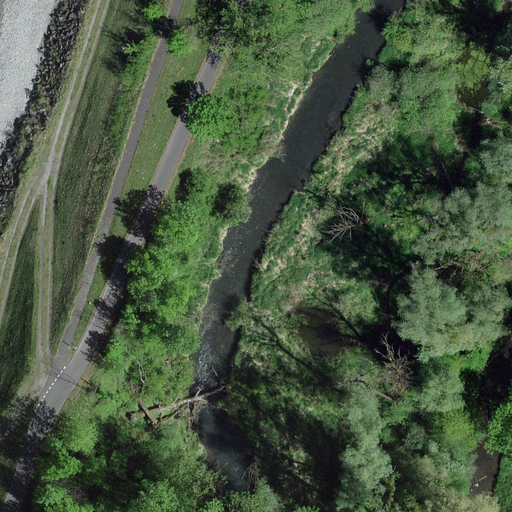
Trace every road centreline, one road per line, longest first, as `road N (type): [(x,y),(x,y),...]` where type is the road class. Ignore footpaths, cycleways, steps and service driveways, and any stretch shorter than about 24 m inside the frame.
road 1 (track): [(18,511),(53,399),(105,316),(240,0)]
road 2 (track): [(108,0),(0,299)]
road 3 (track): [(60,138),(46,273),(44,362),(53,399)]
